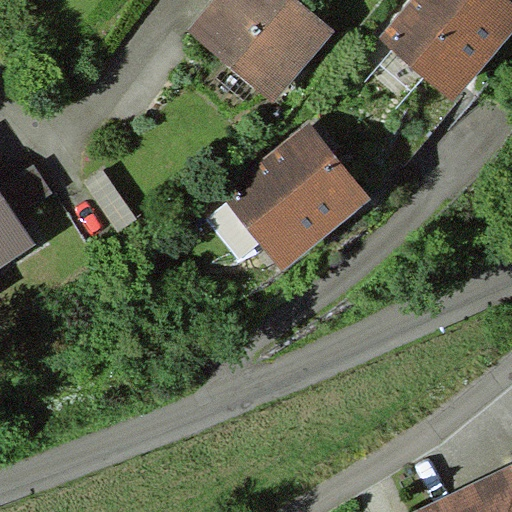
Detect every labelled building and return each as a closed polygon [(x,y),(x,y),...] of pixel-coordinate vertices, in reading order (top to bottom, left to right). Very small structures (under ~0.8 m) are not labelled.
[(245,109),(308,36),(266,0),(203,0),(167,41),(245,109)] [(430,109),(495,26),(461,0),(388,0),(351,48),(430,109)] [(253,274),(341,205),(287,136),(199,205),(253,274)] [(0,253),(9,249),(0,233),(0,253)] [(511,511),(511,463),(413,511),(511,511)]
